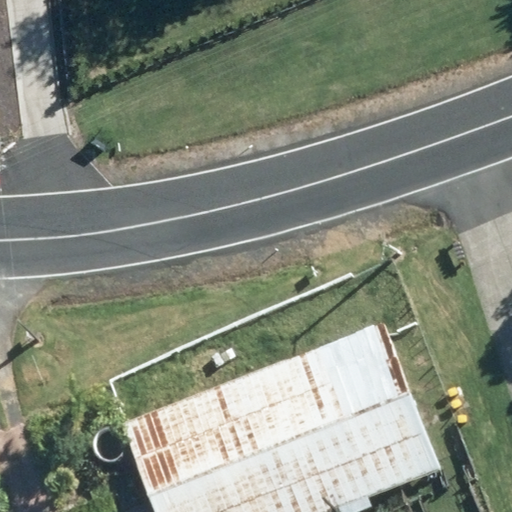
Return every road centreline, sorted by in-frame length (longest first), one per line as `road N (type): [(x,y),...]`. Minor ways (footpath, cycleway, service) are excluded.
road 1 (tertiary): [(0,232),(59,237),(441,146),(511,118)]
road 2 (unknown): [(59,237),(26,0)]
